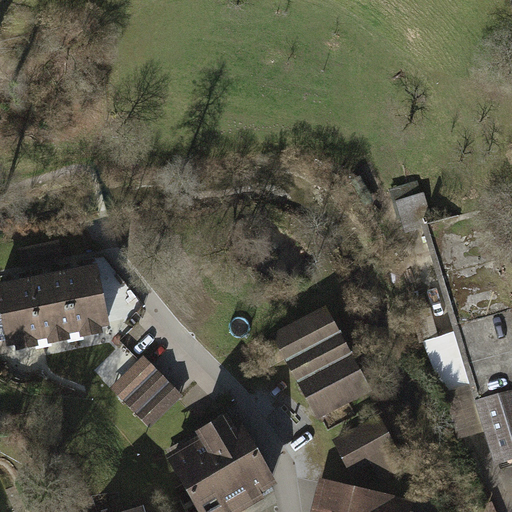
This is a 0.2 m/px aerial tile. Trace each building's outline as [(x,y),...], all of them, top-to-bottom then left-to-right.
[(406,235),(423,230),(485,433),(503,465),(511,462),(511,304),(498,260),(511,255),(511,228),(504,203),(436,223),(427,192),(396,202),(406,235)] [(61,241),(21,249),(25,266),(64,258),(61,241)] [(66,274),(78,333),(114,326),(101,267),(66,274)] [(33,281),(45,340),(51,339),(54,354),(72,351),(69,335),(78,333),(66,274),(33,281)] [(0,342),(9,340),(10,347),(45,340),(33,281),(0,287),(0,296),(3,311),(0,311),(0,342)] [(331,306),(278,335),(321,414),(374,385),(331,306)] [(145,358),(115,388),(153,426),(183,396),(145,358)] [(207,439),(175,458),(206,511),(224,511),(276,482),(240,420),(233,425),(228,418),(203,432),(207,439)] [(380,418),(343,438),(360,470),(374,462),(382,478),(405,465),(380,418)] [(391,511),(394,500),(337,487),(331,511),(391,511)]
